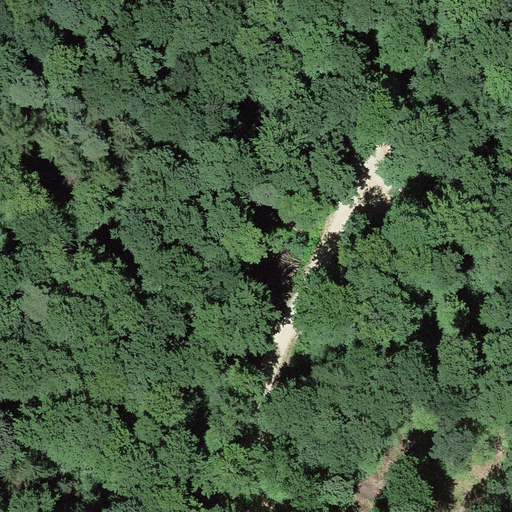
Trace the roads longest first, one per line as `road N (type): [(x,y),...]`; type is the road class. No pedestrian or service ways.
road 1 (track): [(261,511),(255,432),(272,357),(360,195),(416,0)]
road 2 (track): [(360,195),(405,200),(448,193),(511,135)]
